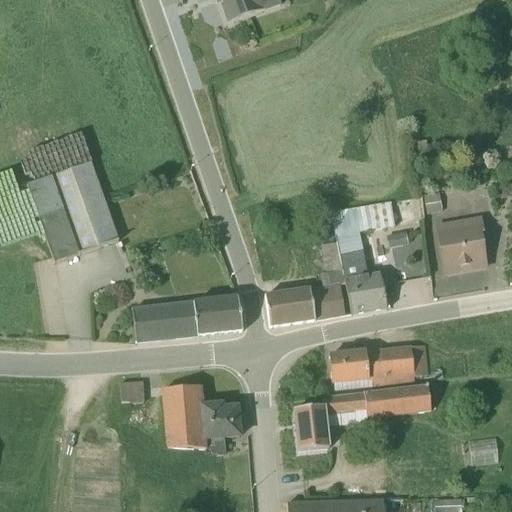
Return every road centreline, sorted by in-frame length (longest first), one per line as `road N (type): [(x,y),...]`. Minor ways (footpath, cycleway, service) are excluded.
road 1 (residential): [(149,0),(245,286),(255,351)]
road 2 (residential): [(255,351),(511,302)]
road 3 (residential): [(0,369),(57,372),(255,351)]
road 4 (residential): [(268,511),(255,351)]
